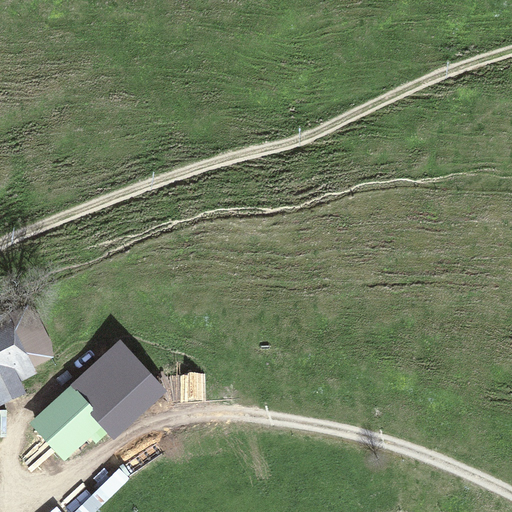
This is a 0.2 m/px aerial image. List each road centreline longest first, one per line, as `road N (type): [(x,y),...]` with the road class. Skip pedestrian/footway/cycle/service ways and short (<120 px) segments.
road 1 (track): [(511,49),(445,70),(297,141),(174,173),(0,242)]
road 2 (track): [(0,492),(40,487),(192,410),(342,428),(511,489)]
